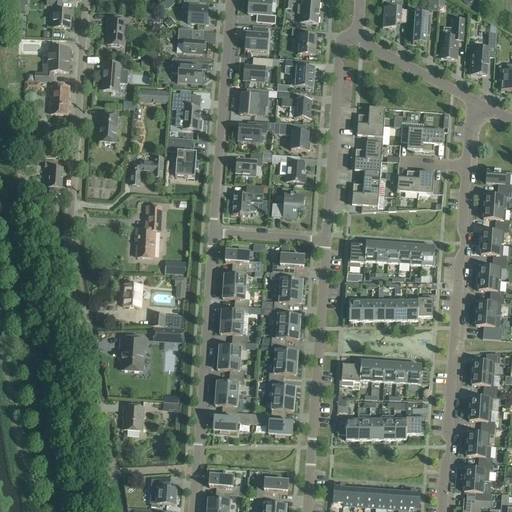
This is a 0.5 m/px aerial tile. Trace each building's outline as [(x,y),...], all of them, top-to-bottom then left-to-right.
[(26,0),(15,0),(16,14),(24,13),(24,7),(27,7),(26,0)] [(61,0),(47,0),(47,6),(53,7),(52,12),(54,12),(52,29),(70,30),(71,12),(61,11),(61,0)] [(184,0),(183,13),(189,13),(188,25),(208,26),(209,19),(207,19),(207,9),(199,9),(199,2),(184,0)] [(291,11),(292,6),(292,0),(285,0),(284,10),(284,11),(292,11),(291,11)] [(319,17),(319,15),(319,11),(319,2),(320,2),(302,0),(302,1),(302,6),(298,5),(297,14),(301,14),(301,24),(300,23),(300,24),(318,26),(318,25),(318,17),(319,17)] [(438,6),(439,1),(438,0),(428,0),(428,12),(438,12),(438,6)] [(262,17),(261,24),(275,25),(276,17),(271,17),(272,2),(249,1),(248,16),(262,17)] [(384,8),(383,29),(395,30),(396,23),(400,23),(399,24),(407,24),(408,11),(401,11),(401,9),(384,8)] [(414,15),(412,45),(426,46),(427,32),(430,32),(431,17),(428,16),(414,15)] [(160,18),(154,17),(141,16),(141,23),(160,24),(160,18)] [(170,18),(164,23),(169,29),(176,24),(170,18)] [(127,21),(118,20),(108,19),(107,28),(109,28),(107,46),(117,47),(124,48),(125,32),(126,32),(127,21)] [(464,43),(464,33),(465,21),(453,20),(451,36),(449,36),(449,38),(442,37),(441,60),(456,61),(457,42),(464,43)] [(268,30),(253,29),(252,35),(246,35),(245,51),(266,53),(268,37),(267,36),(268,30)] [(183,45),(182,55),(204,56),(204,51),(206,51),(206,44),(205,44),(205,42),(192,41),(193,31),(178,30),(177,45),(183,45)] [(292,30),(292,36),(299,37),(298,56),(309,57),(309,59),(317,60),(318,52),(316,51),(317,38),(311,37),(311,31),(292,30)] [(471,66),(470,75),(486,77),(487,68),(488,68),(489,59),(495,59),(497,35),(489,35),(488,48),(472,47),(471,56),(470,66),(471,66)] [(34,74),(34,83),(40,84),(40,83),(52,83),(53,73),(58,73),(68,74),(69,49),(47,49),(46,65),(42,65),(42,75),(34,74)] [(244,66),(243,82),(250,83),(250,84),(256,85),(256,83),(264,84),(265,68),(273,69),(273,60),(257,59),(257,67),(244,66)] [(172,60),(172,67),(179,68),(177,84),(201,86),(202,79),(204,79),(204,72),(202,71),(203,69),(196,69),(196,62),(172,60)] [(285,64),(285,75),(292,77),(296,78),(295,88),(306,89),(305,91),(310,91),(310,89),(313,89),(313,79),(316,79),(316,73),(314,73),(314,70),(308,70),(309,63),(288,61),(285,61),(285,64)] [(128,71),(120,71),(120,65),(104,64),(102,92),(118,93),(119,84),(127,85),(128,71)] [(500,70),(499,83),(500,83),(500,82),(501,82),(501,91),(511,91),(511,65),(506,65),(506,71),(501,71),(501,70),(500,70)] [(40,84),(34,83),(24,83),(24,92),(40,93),(40,84)] [(69,88),(59,87),(52,87),(50,115),(67,116),(69,88)] [(138,90),(138,103),(167,105),(167,91),(138,90)] [(241,96),(240,116),(265,118),(266,107),(264,107),(265,98),(268,99),(269,92),(258,91),(257,97),(241,96)] [(173,95),(172,111),(180,111),(179,119),(183,119),(182,130),(198,131),(198,130),(201,130),(201,122),(199,122),(199,121),(200,113),(200,112),(200,108),(192,108),(193,96),(173,95)] [(282,99),(281,107),(295,108),(294,120),(310,121),(311,101),(296,100),(296,101),(282,99)] [(123,102),(123,110),(134,110),(135,102),(123,102)] [(358,116),(358,126),(383,128),(385,110),(369,109),(368,117),(358,116)] [(118,116),(110,116),(100,115),(99,124),(101,124),(99,143),(115,145),(118,116)] [(237,129),(236,136),(238,136),(238,142),(260,144),(260,135),(266,135),(267,124),(253,123),(253,129),(239,128),(239,129),(237,129)] [(280,125),(279,136),(292,137),(291,152),(307,153),(308,151),(310,151),(310,144),(308,143),(309,134),(303,134),(303,127),(280,125)] [(382,145),(383,128),(358,126),(357,138),(367,138),(366,144),(382,145)] [(407,151),(421,152),(423,131),(401,129),(400,143),(407,144),(407,151)] [(423,131),(421,152),(433,153),(434,146),(443,146),(444,133),(423,131)] [(178,140),(178,141),(177,153),(175,178),(194,179),(195,170),(198,170),(199,162),(196,162),(196,154),(189,154),(190,142),(192,142),(192,141),(178,140)] [(382,145),(366,144),(366,152),(356,151),(355,160),(381,162),(382,145)] [(44,146),(37,146),(38,152),(38,160),(50,159),(59,158),(59,151),(49,152),(44,152),(44,146)] [(296,186),(303,187),(303,185),(305,185),(306,177),(303,176),(303,174),(304,174),(304,165),(291,164),(291,158),(272,156),(271,163),(287,164),(286,183),(296,184),(296,186)] [(234,167),(234,174),(236,174),(235,175),(242,175),(242,177),(256,178),(257,167),(262,168),(262,158),(250,157),(250,162),(236,161),(236,167),(234,167)] [(162,179),(164,160),(154,159),(153,164),(141,163),(141,166),(134,165),(133,174),(131,174),(130,186),(139,187),(140,173),(153,174),(152,178),(162,179)] [(364,173),(364,179),(380,180),(381,162),(355,160),(354,172),(364,173)] [(58,162),(48,162),(45,162),(45,168),(50,169),(48,188),(50,189),(50,190),(49,192),(49,195),(50,196),(59,197),(60,196),(60,192),(59,191),(59,189),(62,189),(63,169),(57,169),(58,162)] [(418,195),(419,174),(407,173),(406,180),(398,179),(397,193),(418,195)] [(498,186),(497,192),(511,193),(511,186),(509,186),(510,174),(505,174),(487,173),(486,185),(498,186)] [(434,175),(419,174),(418,195),(439,196),(440,182),(433,182),(434,175)] [(353,186),(352,196),(378,197),(380,180),(364,179),(363,186),(353,186)] [(234,195),(233,208),(232,216),(239,216),(239,217),(242,217),(242,216),(248,217),(249,212),(254,212),(258,210),(258,204),(262,204),(263,193),(263,189),(246,188),(246,196),(234,195)] [(482,200),(481,209),(505,210),(506,199),(510,199),(511,193),(497,192),(497,198),(485,197),(485,201),(483,201),(482,200)] [(272,205),(272,208),(271,218),(296,220),(297,213),(303,213),(303,209),(303,207),(305,207),(305,201),(304,201),(304,198),(293,197),(293,196),(290,196),(290,197),(284,196),(283,206),(272,205)] [(352,196),(352,205),(362,206),(362,208),(361,214),(377,214),(377,210),(383,211),(384,199),(378,199),(378,197),(352,196)] [(137,231),(136,241),(137,241),(136,259),(146,259),(153,260),(154,232),(160,233),(160,228),(160,226),(161,210),(161,209),(157,208),(147,208),(146,225),(148,225),(148,231),(137,231)] [(504,222),(505,210),(481,209),(481,217),(482,217),(482,216),(483,216),(483,221),(495,221),(495,227),(508,228),(509,222),(504,222)] [(480,236),(479,244),(503,246),(504,235),(508,235),(508,228),(495,227),(494,233),(482,233),(482,237),(480,237),(480,236)] [(365,263),(376,264),(377,244),(366,243),(365,247),(364,265),(365,265),(365,263)] [(389,245),(377,244),(376,264),(387,265),(389,245)] [(493,257),(492,263),(506,264),(506,258),(502,257),(503,246),(479,244),(478,252),(479,252),(481,252),(481,256),(493,257)] [(387,265),(399,266),(400,246),(389,245),(387,265)] [(364,265),(365,247),(351,246),(349,268),(360,269),(360,265),(364,265)] [(399,266),(410,266),(412,247),(400,246),(399,266)] [(410,266),(422,267),(423,247),(412,247),(410,266)] [(423,247),(422,267),(436,268),(437,257),(434,257),(435,248),(423,247)] [(232,271),(250,273),(260,274),(261,264),(248,263),(249,254),(242,254),(242,251),(232,250),(232,253),(226,252),(225,265),(234,265),(234,271),(232,271)] [(276,274),(295,276),(295,275),(293,275),(294,269),(303,270),(304,258),(298,257),(298,255),(288,254),(287,257),(281,256),(280,265),(273,264),(272,274),(276,275),(276,274)] [(505,270),(506,264),(492,263),(492,269),(480,268),(479,272),(477,272),(476,280),(500,282),(501,270),(505,270)] [(178,264),(178,276),(186,277),(186,265),(178,264)] [(250,279),(250,273),(232,271),(232,272),(234,272),(233,277),(224,277),(223,289),(245,290),(246,279),(250,279)] [(295,276),(276,274),(276,275),(275,281),(280,281),(280,292),(301,294),(302,282),(293,282),(293,276),(295,276)] [(490,293),(490,299),(503,300),(504,293),(500,293),(500,282),(476,280),(476,288),(478,288),(478,292),(490,293)] [(142,287),(134,286),(124,285),(123,308),(133,309),(141,309),(142,287)] [(229,307),(248,308),(248,302),(244,301),(245,290),(223,289),(222,300),(232,301),(231,307),(229,307)] [(274,303),(273,310),(293,311),(291,311),(291,305),(300,306),(301,294),(280,292),(279,304),(274,303)] [(432,319),(434,296),(422,296),(422,301),(418,301),(418,319),(432,319)] [(503,300),(490,299),(489,305),(477,304),(477,308),(475,308),(474,308),(474,316),(500,317),(501,306),(503,306),(503,300)] [(417,302),(406,302),(406,322),(418,322),(418,319),(418,301),(417,301),(417,302)] [(383,303),(383,323),(395,322),(395,302),(383,303)] [(406,302),(395,302),(395,322),(406,322),(406,302)] [(349,323),(360,323),(360,303),(347,303),(346,314),(349,314),(349,323)] [(360,303),(360,323),(372,323),(372,303),(360,303)] [(383,303),(372,303),(372,323),(383,323),(383,303)] [(248,308),(229,307),(231,307),(231,313),(222,312),(221,324),(242,326),(243,315),(247,315),(248,308)] [(293,312),(293,311),(273,310),(273,317),(278,317),(277,328),(299,330),(300,318),(290,317),(291,312),(293,312)] [(152,315),(151,327),(151,328),(154,328),(164,329),(165,316),(152,315)] [(499,329),(500,317),(474,316),(473,324),(474,324),(474,323),(476,323),(476,328),(484,328),(483,341),(501,342),(501,329),(499,329)] [(227,342),(227,343),(245,344),(246,337),(242,337),(242,326),(221,324),(220,336),(229,337),(229,342),(227,342)] [(271,339),(271,346),(290,347),(288,347),(288,341),(298,342),(299,330),(277,328),(276,339),(271,339)] [(182,343),(183,331),(157,330),(156,342),(182,343)] [(146,340),(131,339),(121,338),(120,354),(122,354),(121,372),(142,373),(143,353),(146,353),(146,340)] [(263,340),(262,349),(271,349),(271,341),(263,340)] [(245,344),(227,343),(229,343),(228,349),(219,348),(218,360),(240,361),(241,350),(245,351),(245,344)] [(275,353),(275,364),(296,365),(297,354),(287,353),(288,347),(290,347),(271,346),(270,352),(275,353)] [(470,367),(470,375),(494,376),(494,365),(499,365),(499,355),(486,356),(485,364),(473,363),(473,368),(471,367),(470,367)] [(239,373),(240,361),(218,360),(217,372),(227,372),(226,378),(224,378),(243,380),(243,373),(239,373)] [(371,383),(373,363),(361,362),(360,368),(359,384),(360,384),(360,382),(371,383)] [(373,363),(371,383),(383,384),(385,364),(373,363)] [(295,377),(296,365),(275,364),(274,375),(269,374),(268,381),(288,383),(286,382),(286,377),(295,377)] [(397,365),(385,364),(383,384),(396,385),(397,365)] [(396,385),(408,386),(409,366),(397,365),(396,385)] [(353,383),(359,384),(360,368),(342,366),(341,387),(353,387),(353,383)] [(409,366),(408,386),(427,387),(428,372),(421,372),(421,366),(409,366)] [(484,388),(483,394),(497,394),(497,388),(493,388),(494,376),(470,375),(469,383),(470,383),(470,382),(472,382),(471,387),(484,388)] [(243,380),(224,378),(224,379),(226,379),(226,385),(217,384),(216,396),(237,397),(238,386),(242,386),(243,380)] [(288,383),(268,381),(268,388),(273,388),(272,400),(294,401),(295,389),(285,389),(286,383),(288,383)] [(497,394),(483,394),(483,400),(470,399),(470,403),(468,403),(468,402),(467,410),(491,412),(492,401),(496,401),(497,394)] [(222,414),(240,415),(240,409),(237,408),(237,397),(216,396),(215,407),(224,408),(224,414),(222,414)] [(178,405),(179,398),(164,397),(163,404),(173,405),(178,405)] [(294,401),(272,400),(271,411),(266,410),(266,417),(285,418),(283,418),(284,412),(293,413),(294,401)] [(143,408),(135,408),(125,407),(123,431),(133,432),(141,432),(143,408)] [(490,423),(491,412),(467,410),(467,418),(469,418),(469,422),(481,423),(481,429),(494,430),(495,424),(490,423)] [(237,425),(253,426),(253,416),(240,415),(222,414),(224,414),(223,420),(214,420),(213,432),(219,432),(219,435),(229,435),(229,433),(236,433),(237,425)] [(412,419),(406,420),(406,436),(424,436),(425,415),(412,415),(412,419)] [(266,417),(253,416),(253,426),(269,427),(268,436),(275,436),(275,439),(285,439),(285,437),(291,437),(292,425),(283,424),(283,419),(285,419),(285,418),(266,417)] [(405,421),(394,421),(394,441),(406,441),(406,436),(406,420),(405,419),(405,421)] [(370,441),(382,441),(382,421),(370,422),(370,441)] [(382,441),(394,441),(394,421),(382,421),(382,441)] [(345,442),(358,442),(358,422),(338,422),(337,436),(345,436),(345,442)] [(358,442),(370,441),(370,422),(358,422),(358,442)] [(465,438),(465,446),(493,448),(493,447),(489,447),(489,437),(494,437),(494,430),(481,429),(480,435),(468,434),(468,439),(466,439),(466,438),(465,438)] [(493,449),(493,448),(465,446),(464,454),(465,454),(467,454),(466,458),(478,459),(478,465),(492,466),(492,459),(490,459),(491,448),(493,449)] [(463,474),(462,482),(484,483),(491,484),(491,483),(488,483),(489,472),(491,472),(492,466),(478,465),(478,471),(465,470),(465,474),(463,474)] [(215,495),(235,497),(241,497),(242,488),(232,487),(233,478),(226,478),(226,476),(216,475),(216,477),(210,477),(209,489),(218,490),(218,495),(215,495)] [(256,489),(256,499),(258,499),(264,499),(279,500),(277,500),(277,494),(279,494),(287,495),(288,483),(282,482),(282,480),(271,479),(271,481),(265,481),(264,490),(256,489)] [(151,481),(150,490),(154,490),(153,498),(157,498),(156,506),(174,507),(175,491),(169,490),(170,480),(151,481)] [(476,495),(475,501),(491,502),(491,495),(484,494),(484,483),(462,482),(461,490),(462,490),(462,489),(464,489),(464,494),(476,495)] [(344,507),(345,490),(345,487),(334,486),(332,505),(343,505),(343,507),(344,507)] [(354,508),(356,491),(345,490),(344,507),(354,508)] [(365,509),(366,491),(356,491),(354,508),(365,509)] [(376,510),(377,492),(366,491),(365,509),(376,510)] [(409,491),(408,494),(407,511),(408,511),(408,510),(419,511),(420,492),(409,491)] [(386,510),(387,493),(377,492),(376,510),(386,510)] [(397,511),(398,493),(387,493),(386,510),(397,511)] [(407,511),(408,494),(398,493),(397,511),(407,511)] [(208,501),(207,511),(229,511),(231,503),(235,504),(235,497),(215,495),(215,496),(218,496),(217,502),(208,501)] [(507,511),(508,504),(508,496),(501,496),(500,511),(490,511),(489,511),(507,511)] [(264,499),(263,511),(285,511),(286,507),(278,506),(276,506),(277,501),(279,501),(279,500),(264,499)] [(489,511),(490,511),(489,511),(480,511),(481,509),(490,509),(491,502),(475,501),(466,500),(465,511),(463,511),(462,511),(489,511)]
